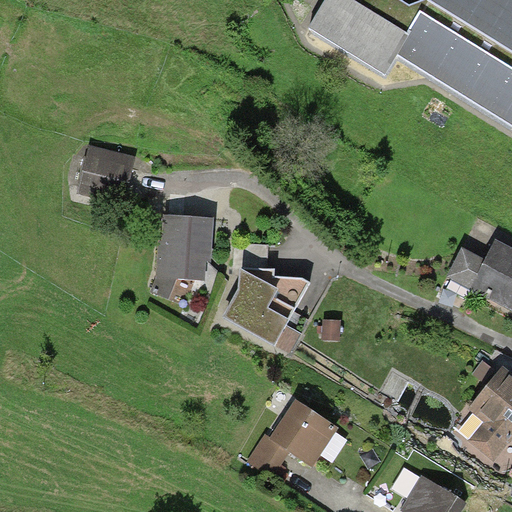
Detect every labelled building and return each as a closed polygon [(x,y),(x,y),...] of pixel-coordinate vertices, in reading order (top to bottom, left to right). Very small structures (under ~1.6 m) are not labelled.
[(511,0),(429,0),(428,1),(410,8),(396,0),(327,0),(310,30),(386,78),(398,58),(511,130),(511,0)] [(136,157),(89,146),(78,193),(125,204),(136,157)] [(214,220),(163,217),(161,242),(158,242),(155,283),(157,284),(159,292),(157,295),(185,306),(193,281),(205,281),(206,263),(212,264),(214,220)] [(511,249),(495,241),(485,261),(462,249),(447,277),(511,311),(511,249)] [(275,271),(243,268),(242,272),(240,270),(239,291),(223,319),(275,347),(290,323),(288,322),(310,285),(302,280),(275,279),(275,271)] [(341,321),(323,321),(322,340),(341,340),(341,321)] [(511,375),(503,368),(468,409),(484,422),(468,441),(494,463),(511,441),(511,375)] [(338,429),(296,401),(271,439),(270,440),(290,453),(294,456),(312,468),(321,455),(336,433),(338,429)] [(348,441),(336,433),(321,455),(333,464),(348,441)] [(270,440),(271,439),(265,435),(248,462),(274,478),(290,453),(270,440)] [(462,511),(467,504),(421,476),(400,511),(462,511)]
